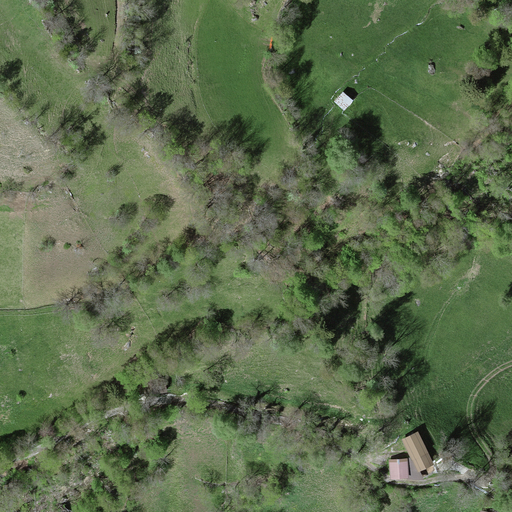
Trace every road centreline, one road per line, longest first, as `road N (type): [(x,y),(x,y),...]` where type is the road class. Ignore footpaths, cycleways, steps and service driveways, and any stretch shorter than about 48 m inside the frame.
road 1 (track): [(0,471),(142,407),(231,400),(330,419),(382,483),(424,488),(480,473)]
road 2 (track): [(480,473),(489,463),(470,402),(487,378),(511,363)]
